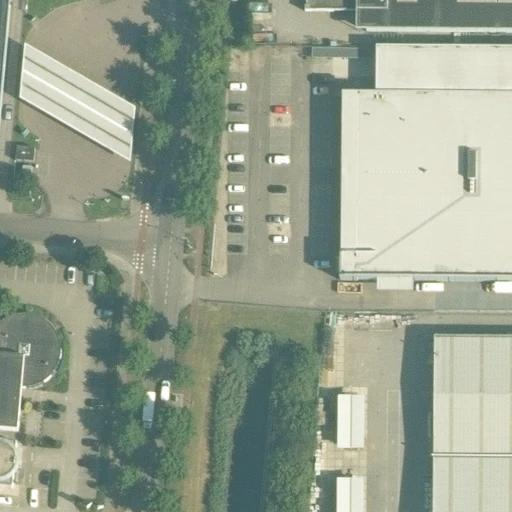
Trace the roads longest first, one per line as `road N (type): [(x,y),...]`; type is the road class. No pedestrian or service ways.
road 1 (tertiary): [(143,511),(167,248)]
road 2 (tertiary): [(167,248),(188,0)]
road 3 (unclassified): [(167,248),(0,229)]
